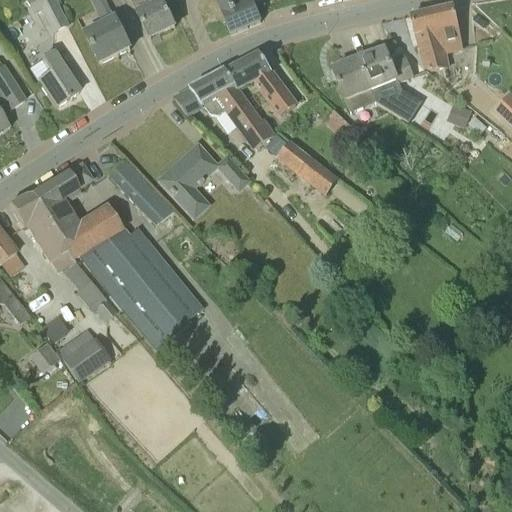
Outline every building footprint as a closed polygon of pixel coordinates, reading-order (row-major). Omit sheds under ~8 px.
[(52,0),(25,0),(34,16),(41,12),(53,35),(67,28),(52,0)] [(129,0),(150,41),(175,29),(162,3),(150,9),(145,0),(129,0)] [(261,24),(250,0),(215,0),(231,37),(261,24)] [(341,3),(340,0),(316,0),(319,8),(341,3)] [(411,19),(423,73),(448,68),(445,55),(460,52),(457,36),(459,36),(453,9),(411,19)] [(85,36),(100,66),(130,51),(112,15),(100,21),(102,27),(85,36)] [(385,52),(359,62),(376,105),(395,97),(397,90),(396,87),(413,80),(406,62),(391,68),(385,52)] [(259,57),(225,74),(238,95),(255,86),(282,120),(296,108),(272,75),(259,57)] [(38,85),(55,111),(78,96),(61,70),(54,60),(44,67),(51,76),(38,85)] [(376,105),(359,62),(333,73),(345,104),(350,115),(376,105)] [(0,137),(9,131),(0,118),(0,117),(9,112),(10,113),(25,104),(2,69),(0,70),(0,137)] [(238,95),(225,74),(190,93),(202,109),(209,117),(216,119),(226,113),(240,136),(255,125),(237,96),(238,95)] [(465,131),(471,113),(459,109),(453,107),(447,125),(453,127),(465,131)] [(334,115),(328,125),(344,136),(350,126),(334,115)] [(290,145),(276,163),(323,200),(337,182),(290,145)] [(237,195),(248,186),(226,161),(216,170),(196,148),(157,184),(193,223),(208,209),(193,193),(216,171),(237,195)] [(136,176),(122,162),(106,178),(156,230),(169,216),(173,214),(136,176)] [(72,266),(74,266),(81,262),(124,236),(108,212),(78,231),(60,203),(91,184),(81,169),(68,178),(67,177),(31,200),(30,200),(72,266)] [(56,277),(72,266),(30,200),(24,200),(8,208),(22,231),(26,228),(49,266),(56,277)] [(126,234),(124,236),(81,262),(155,353),(204,313),(138,233),(130,239),(126,234)] [(0,267),(15,257),(0,237),(0,267)] [(103,326),(115,317),(75,271),(73,267),(60,275),(76,294),(74,296),(91,316),(93,314),(103,326)] [(2,307),(18,328),(29,320),(12,299),(2,307)] [(310,330),(311,319),(295,318),(294,330),(310,330)] [(57,321),(42,332),(54,349),(69,337),(57,321)] [(76,386),(108,364),(93,341),(92,341),(86,333),(55,354),(61,362),(60,363),(76,386)] [(45,348),(29,361),(40,376),(56,363),(45,348)]
